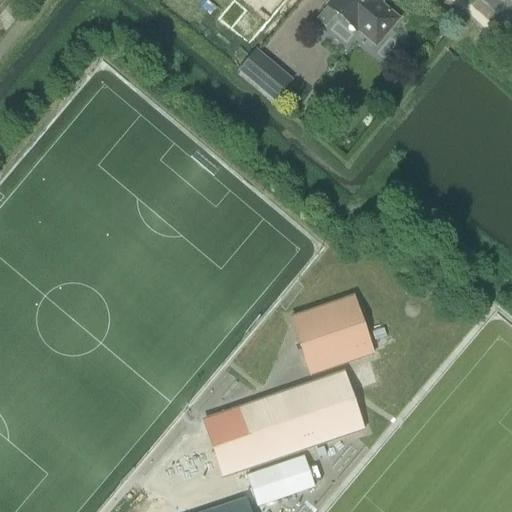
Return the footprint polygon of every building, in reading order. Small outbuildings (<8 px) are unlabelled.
[(336,15),(357,32),(375,49),(400,20),(381,4),(383,2),(379,0),(332,0),(327,7),(316,21),(325,29),(336,15)] [(235,18),(221,37),(247,56),(260,37),(235,18)] [(274,103),(291,82),(254,52),(238,73),(274,103)] [(352,298),(290,319),(309,377),(372,356),(352,298)] [(382,330),(371,334),(373,342),(385,337),(382,330)] [(213,418),(202,421),(220,480),(233,476),(363,432),(343,374),(213,418)] [(302,458),(245,477),(255,508),(312,489),(311,484),(320,481),(315,465),(306,468),(302,458)] [(247,511),(243,498),(200,511),(247,511)]
